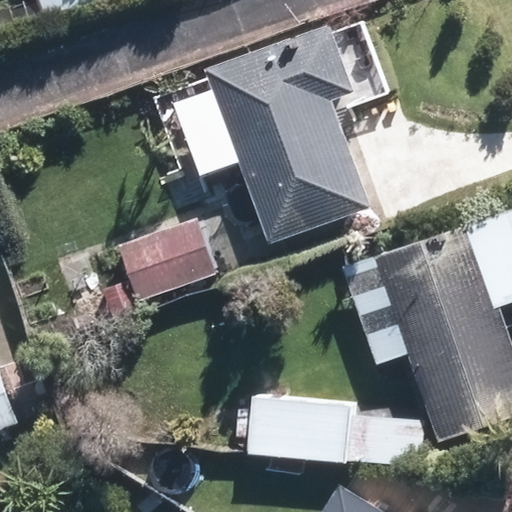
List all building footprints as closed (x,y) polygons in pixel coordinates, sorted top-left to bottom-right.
[(44,0),(48,11),(81,0),(44,0)] [(321,34),(214,73),(272,228),(358,197),(321,98),(342,90),(321,34)] [(218,265),(203,222),(126,249),(141,292),(218,265)] [(511,378),(463,237),(381,265),(439,435),(511,409),(511,378)] [(381,382),(356,379),(348,455),(415,463),(420,426),(381,382)] [(346,401),(261,392),(255,442),(341,452),(346,401)] [(0,396),(0,422),(8,420),(0,396)] [(371,511),(342,494),(330,511),(371,511)]
